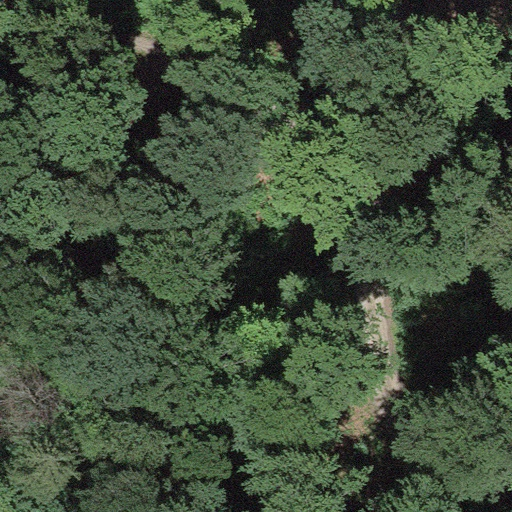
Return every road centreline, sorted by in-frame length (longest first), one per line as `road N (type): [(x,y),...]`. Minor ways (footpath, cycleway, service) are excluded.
road 1 (track): [(454,511),(427,480),(396,396),(377,169),(395,0)]
road 2 (track): [(377,169),(208,66),(0,29)]
